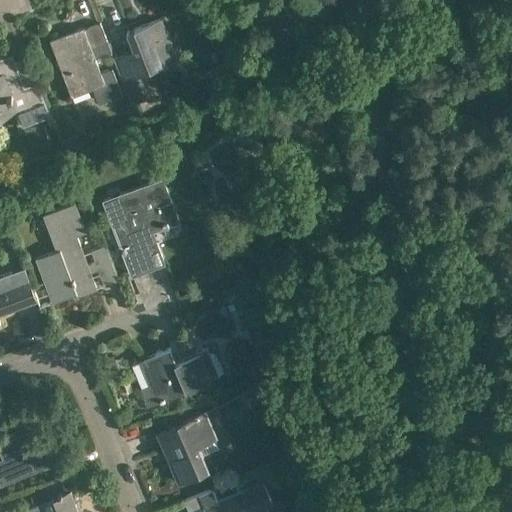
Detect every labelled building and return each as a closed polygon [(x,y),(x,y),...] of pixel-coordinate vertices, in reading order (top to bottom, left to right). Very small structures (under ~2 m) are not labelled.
[(127,52),(113,57),(123,81),(131,104),(153,95),(144,73),(151,71),(177,61),(162,20),(126,33),(129,40),(123,43),(127,52)] [(112,52),(108,42),(100,22),(84,28),(51,40),(72,97),(96,88),(102,103),(122,95),(113,69),(101,73),(95,58),(112,52)] [(50,117),(37,83),(25,88),(13,54),(0,59),(0,114),(17,108),(24,126),(36,122),(50,117)] [(77,149),(73,137),(63,141),(68,152),(77,149)] [(94,146),(80,151),(85,165),(99,161),(94,146)] [(104,202),(132,275),(163,264),(151,231),(177,221),(162,180),(104,202)] [(76,202),(43,215),(56,250),(36,257),(53,303),(73,295),(74,297),(98,288),(90,269),(112,261),(106,245),(91,250),(96,261),(88,264),(78,235),(87,232),(76,202)] [(0,314),(37,301),(25,267),(0,276),(0,324),(0,323),(0,314)] [(191,316),(184,319),(188,326),(194,324),(191,316)] [(143,360),(132,364),(142,387),(141,387),(149,406),(220,377),(208,348),(176,361),(171,348),(143,359),(143,360)] [(266,353),(255,357),(259,368),(270,364),(266,353)] [(114,359),(118,368),(126,364),(122,356),(114,359)] [(118,368),(114,359),(114,358),(101,363),(106,375),(119,370),(118,368)] [(267,385),(259,371),(247,378),(255,392),(267,385)] [(208,469),(202,455),(219,448),(216,439),(204,413),(158,432),(179,482),(208,469)] [(0,459),(0,484),(1,486),(55,464),(47,445),(37,450),(27,425),(0,435),(0,451),(3,459),(0,459)] [(268,511),(266,507),(273,504),(263,482),(218,501),(213,489),(185,500),(189,511),(268,511)] [(79,511),(70,489),(28,508),(29,511),(79,511)]
